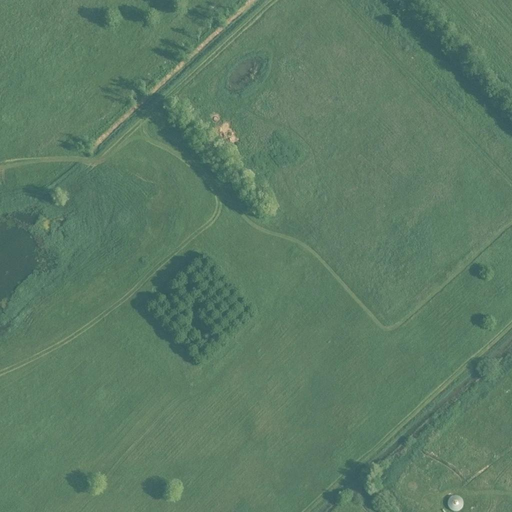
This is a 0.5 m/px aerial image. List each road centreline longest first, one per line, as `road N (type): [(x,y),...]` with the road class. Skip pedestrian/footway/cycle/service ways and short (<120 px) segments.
road 1 (track): [(511,222),(392,330),(357,336),(296,324),(252,302),(200,244),(177,243),(189,221),(173,172),(154,148),(153,118),(275,0)]
road 2 (track): [(343,0),(511,180)]
road 3 (track): [(177,243),(108,314),(0,379)]
